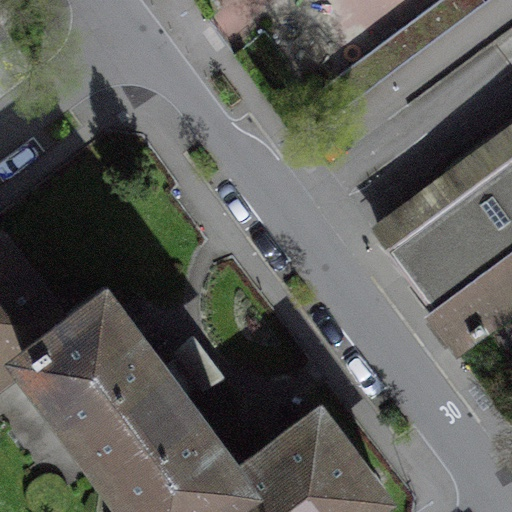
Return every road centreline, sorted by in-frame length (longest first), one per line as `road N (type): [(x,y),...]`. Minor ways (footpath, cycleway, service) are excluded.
road 1 (residential): [(150,41),(499,511)]
road 2 (residential): [(150,41),(0,150)]
